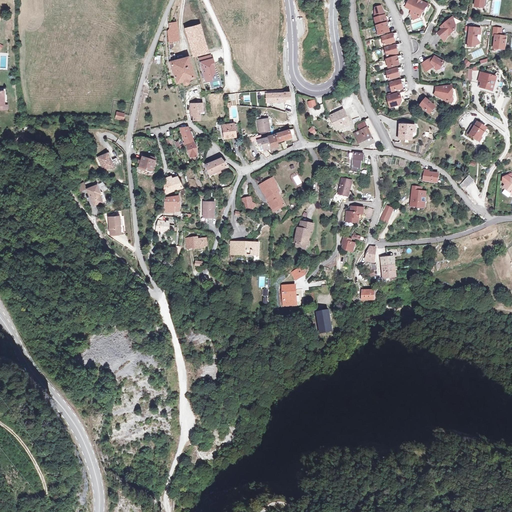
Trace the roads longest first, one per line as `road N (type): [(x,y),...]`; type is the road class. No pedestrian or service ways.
road 1 (track): [(169,511),(165,492),(187,423),(163,307),(65,185),(0,145)]
road 2 (residential): [(173,0),(131,134),(138,252),(150,277)]
road 3 (secondary): [(0,316),(83,440),(99,511)]
road 4 (secondary): [(333,0),(334,84),(308,90),(297,82),(292,32)]
road 5 (residential): [(378,205),(369,240),(379,244),(434,241),(493,220)]
road 6 (residential): [(354,0),(362,91),(390,153)]
road 7 (residential): [(150,277),(163,173),(156,129)]
road 8 (residential): [(390,153),(431,165),(493,220)]
